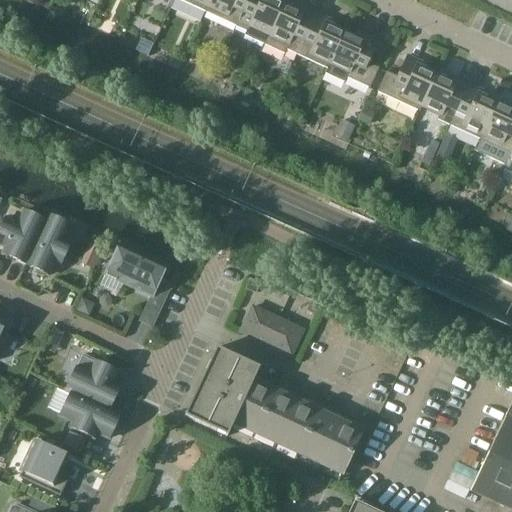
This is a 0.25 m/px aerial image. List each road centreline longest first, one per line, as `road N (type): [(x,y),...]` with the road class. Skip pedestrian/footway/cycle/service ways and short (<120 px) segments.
road 1 (residential): [(0,282),(169,361)]
road 2 (residential): [(169,361),(101,511)]
road 3 (residential): [(511,59),(380,0)]
